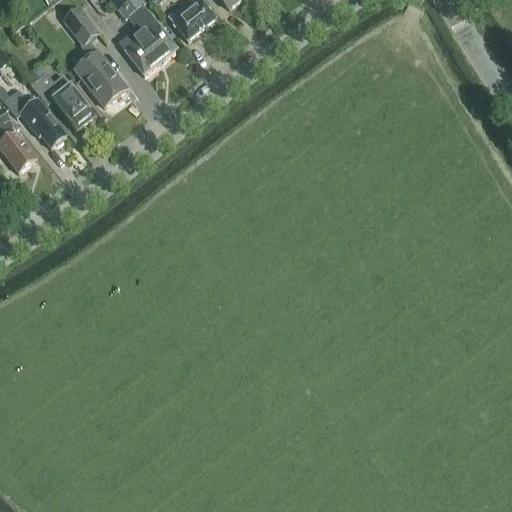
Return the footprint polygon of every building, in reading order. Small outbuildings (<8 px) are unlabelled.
[(64,16),(74,8),(67,0),(65,0),(57,7),(64,16)] [(178,54),(156,27),(143,9),(145,7),(139,0),(104,0),(124,24),(127,22),(135,32),(118,47),(144,80),(178,54)] [(187,46),(216,23),(197,0),(194,0),(168,21),(187,46)] [(245,0),(218,0),(229,13),(245,0)] [(127,93),(98,56),(89,45),(99,38),(79,12),(63,25),(82,49),(80,51),(89,62),(75,74),(104,112),(127,93)] [(24,29),(14,15),(3,23),(13,37),(24,29)] [(45,78),(30,89),(46,110),(53,104),(59,112),(76,134),(94,119),(77,98),(71,89),(63,79),(53,86),(46,77),(45,78)] [(0,87),(0,101),(4,106),(16,122),(21,118),(28,129),(39,142),(41,141),(51,153),(66,141),(46,115),(38,104),(30,110),(18,94),(10,101),(0,87)] [(15,135),(18,133),(6,116),(0,121),(0,153),(18,178),(37,163),(15,135)]
